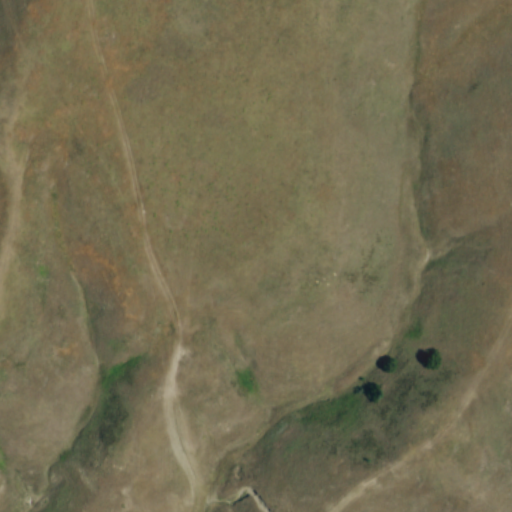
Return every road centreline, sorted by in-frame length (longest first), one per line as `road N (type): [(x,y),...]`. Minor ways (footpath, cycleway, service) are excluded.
road 1 (track): [(89,0),(147,253),(177,328),(168,371),(172,446),(193,483),(195,511)]
road 2 (track): [(0,169),(30,208),(78,232),(177,328)]
